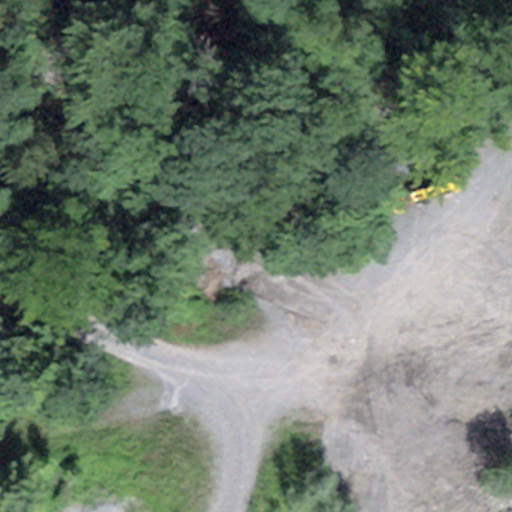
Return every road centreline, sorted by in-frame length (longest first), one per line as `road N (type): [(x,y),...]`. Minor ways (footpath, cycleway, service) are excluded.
road 1 (track): [(511,177),(345,307),(202,398)]
road 2 (track): [(0,308),(62,315),(189,383),(238,441),(229,511)]
